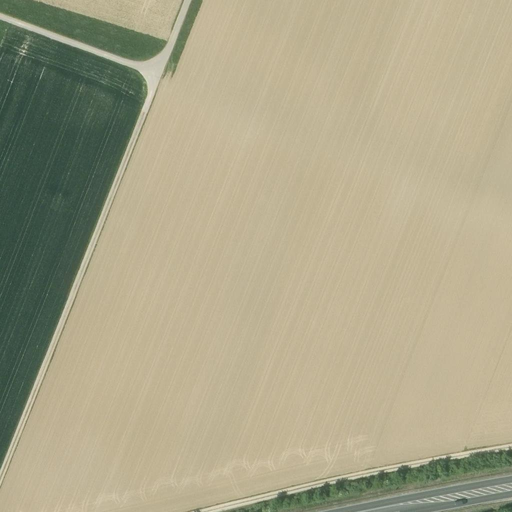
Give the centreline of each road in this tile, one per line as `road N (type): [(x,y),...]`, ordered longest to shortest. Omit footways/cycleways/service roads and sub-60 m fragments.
road 1 (track): [(156,75),(0,476)]
road 2 (track): [(511,451),(215,511)]
road 3 (track): [(0,19),(156,75)]
road 4 (trunk): [(511,487),(381,511)]
